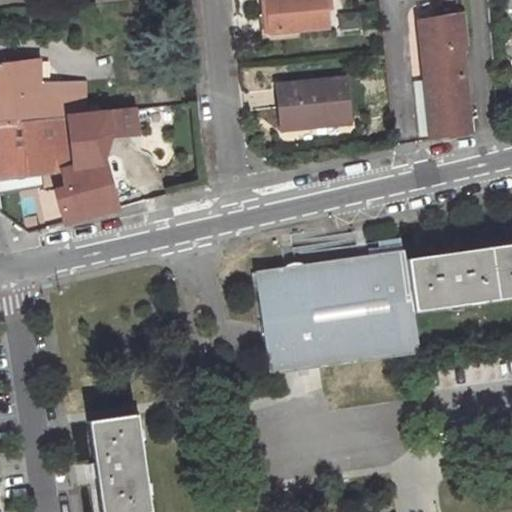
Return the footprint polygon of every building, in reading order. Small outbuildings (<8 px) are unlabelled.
[(322,25),(320,0),(260,0),(263,30),(322,25)] [(462,22),(419,27),(426,89),(416,90),(422,139),(432,138),(432,143),(468,134),(458,49),(464,49),(462,22)] [(36,90),(35,64),(0,67),(0,128),(38,124),(36,90)] [(339,119),(336,78),(268,83),(272,126),(339,119)] [(80,120),(79,86),(36,90),(38,124),(60,122),(80,120)] [(101,141),(124,137),(121,115),(80,120),(60,122),(67,145),(93,140),(100,139),(101,141)] [(0,181),(38,176),(34,151),(67,145),(60,122),(38,124),(0,128),(0,181)] [(99,160),(93,140),(67,145),(73,168),(99,160)] [(38,176),(48,175),(55,199),(68,195),(61,172),(73,168),(67,145),(34,151),(38,176)] [(114,211),(99,160),(73,168),(61,172),(68,195),(55,199),(63,226),(114,211)] [(511,297),(511,246),(405,260),(411,310),(511,297)] [(286,266),(254,270),(266,372),(417,354),(411,310),(405,260),(404,252),(286,266)] [(149,511),(135,417),(86,424),(98,511),(149,511)]
